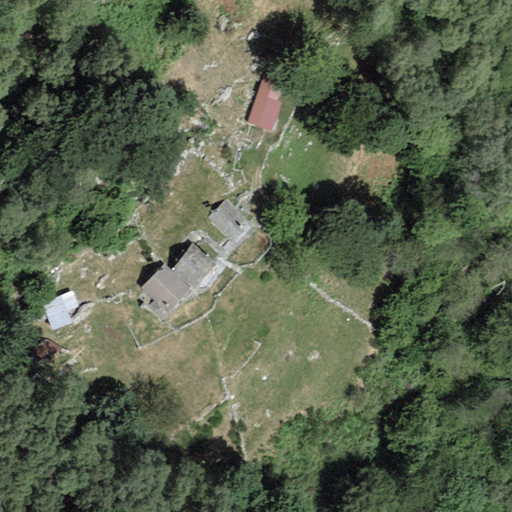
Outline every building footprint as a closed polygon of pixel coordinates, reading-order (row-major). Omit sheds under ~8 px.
[(282,84),(263,77),(246,123),(271,132),(282,101),(277,99),(282,84)] [(250,225),(226,200),(209,216),(234,241),(250,225)] [(215,265),(192,245),(170,269),(193,289),(215,265)] [(170,269),(164,263),(141,288),(170,315),(193,290),(170,269)] [(79,306),(71,289),(40,302),(52,330),(71,322),(67,311),(79,306)]
